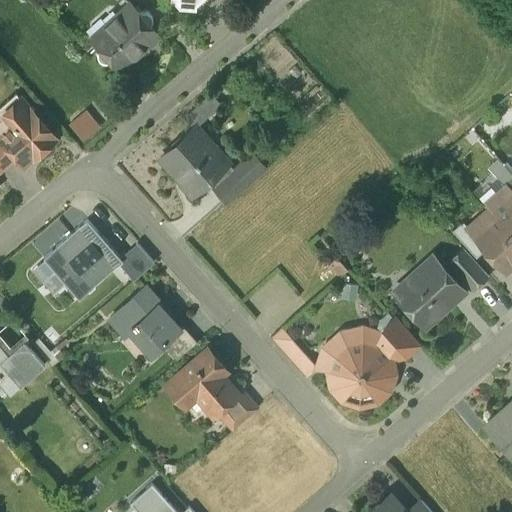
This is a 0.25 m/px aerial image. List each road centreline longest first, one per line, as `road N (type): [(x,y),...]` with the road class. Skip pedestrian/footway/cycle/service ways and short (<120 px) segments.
road 1 (residential): [(91,163),(359,466)]
road 2 (residential): [(91,163),(286,0)]
road 3 (residential): [(359,466),(511,334)]
